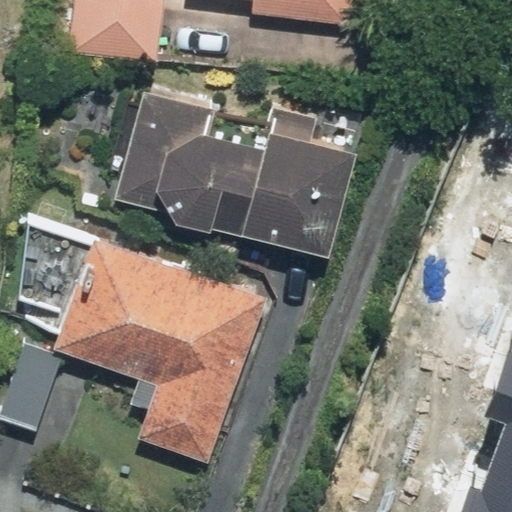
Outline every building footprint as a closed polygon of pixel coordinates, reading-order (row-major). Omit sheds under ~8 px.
[(72,0),(68,46),(157,55),(162,0),(251,0),(251,8),(349,18),(351,0),(72,0)] [(142,84),(113,193),(167,206),(173,214),(207,222),(209,217),(325,247),(352,142),(310,131),(316,112),(270,100),(260,138),(206,124),(212,100),(142,84)] [(266,290),(91,228),(51,341),(155,378),(137,431),(207,456),(266,290)] [(60,350),(22,338),(0,407),(0,411),(37,423),(60,350)] [(511,511),(511,403),(473,511),(511,511)]
